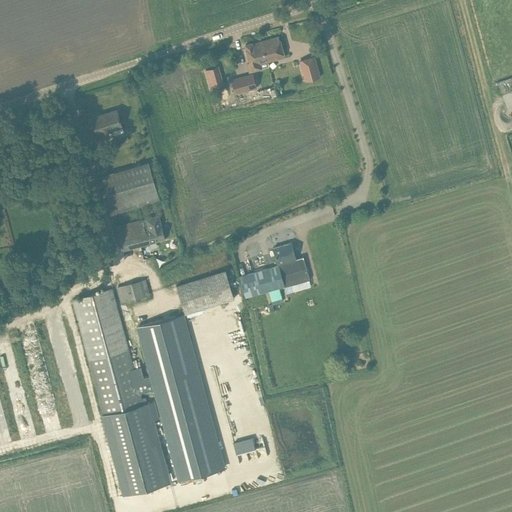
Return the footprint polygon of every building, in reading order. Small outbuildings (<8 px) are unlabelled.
[(279,36),(262,41),(267,61),(284,56),(279,36)] [(252,42),(245,44),(246,48),(250,61),(246,62),(249,72),(262,69),(260,63),(267,61),(262,41),(252,44),(252,42)] [(304,81),(320,77),(315,56),(299,60),(304,81)] [(211,87),(222,83),(217,66),(206,70),(211,87)] [(232,80),(235,93),(257,87),(253,74),(232,80)] [(262,97),(260,90),(248,93),(250,100),(262,97)] [(90,128),(95,126),(97,134),(122,126),(117,109),(92,117),(92,118),(87,120),(90,128)] [(93,151),(99,167),(101,176),(98,177),(109,214),(141,205),(141,207),(145,206),(144,204),(159,199),(148,162),(109,174),(107,165),(109,164),(104,148),(93,151)] [(165,238),(162,229),(161,225),(159,214),(142,219),(115,227),(121,250),(165,238)] [(284,287),(309,280),(306,269),(303,256),(296,258),(294,252),(291,242),(273,247),(278,265),(240,275),(246,296),(258,292),(277,287),(283,285),(284,287)] [(177,262),(159,271),(164,280),(182,270),(177,262)] [(225,269),(176,284),(185,313),(234,298),(225,269)] [(146,279),(117,287),(121,303),(121,304),(151,296),(151,295),(146,279)] [(112,288),(72,299),(103,414),(100,414),(122,495),(171,482),(149,401),(143,403),(112,288)] [(224,467),(183,313),(136,326),(178,480),(224,467)]
